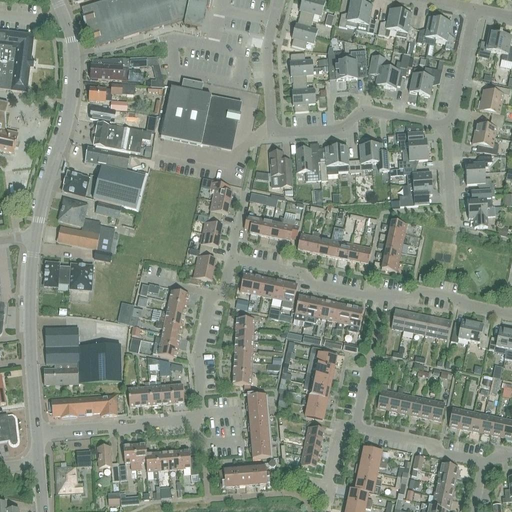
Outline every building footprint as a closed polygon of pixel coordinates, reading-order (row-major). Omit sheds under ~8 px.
[(94,49),(186,20),(184,25),(197,28),(200,10),(204,11),(206,0),(112,0),(81,10),(83,15),(82,16),(85,26),(86,25),(89,34),(88,34),(91,44),(92,44),(94,49)] [(302,0),(301,5),(323,11),(325,4),(318,2),(318,0),(302,0)] [(341,16),(339,28),(346,30),(346,28),(356,30),(357,25),(362,6),(359,5),(359,3),(351,2),(348,17),(341,16)] [(362,6),(357,25),(368,27),(366,34),(373,36),(376,23),(369,22),(373,6),(364,4),(364,6),(362,6)] [(321,18),(323,11),(301,5),(299,12),(301,13),(299,19),(312,23),(314,16),(321,18)] [(397,33),(401,14),(398,13),(399,11),(390,10),(387,26),(380,24),(378,37),(385,38),(386,31),(397,33)] [(403,14),(401,14),(397,33),(395,39),(406,41),(406,42),(413,44),(415,31),(409,30),(412,14),(404,13),(403,14)] [(334,18),(328,16),(325,26),(331,28),(334,18)] [(435,47),(436,41),(440,22),(437,21),(438,20),(429,18),(426,34),(420,32),(417,45),(424,46),(424,45),(435,47)] [(311,30),(312,23),(299,19),(297,26),(296,26),(294,33),(316,39),(318,32),(311,30)] [(442,22),(440,22),(436,41),(446,44),(445,50),(452,52),(454,40),(448,38),(451,22),(443,21),(442,22)] [(33,70),(34,62),(30,61),(33,37),(0,33),(0,91),(26,94),(29,69),(33,70)] [(314,46),(316,39),(294,33),(292,40),(293,41),(291,48),(305,51),(307,44),(314,46)] [(497,55),(501,35),(494,33),(492,35),(489,34),(487,45),(481,44),(478,59),(489,61),(491,53),(497,55)] [(511,63),(511,49),(509,49),(511,39),(509,38),(507,36),(501,35),(497,55),(502,56),(501,62),(511,63)] [(351,62),(345,63),(347,82),(357,81),(356,67),(366,66),(365,53),(350,54),(351,62)] [(347,82),(345,63),(345,54),(328,56),(329,73),(336,73),(336,82),(347,82)] [(290,64),(290,71),(313,70),(312,62),(305,63),(304,55),(291,56),(291,64),(290,64)] [(91,67),(90,81),(110,82),(121,83),(127,83),(128,70),(131,70),(131,69),(146,68),(152,67),(156,82),(151,82),(150,89),(164,90),(158,67),(156,59),(146,60),(125,61),(125,60),(92,62),(92,67),(91,67)] [(386,89),(390,71),(384,70),(386,61),(375,59),(372,72),(378,73),(375,87),(386,89)] [(395,72),(390,71),(386,89),(396,92),(399,78),(405,79),(409,61),(402,59),(401,66),(396,66),(395,72)] [(313,77),(313,70),(290,71),(291,79),(292,78),(293,85),(307,84),(306,77),(313,77)] [(413,76),(409,94),(419,96),(424,73),(414,71),(413,76)] [(424,73),(419,96),(430,98),(432,85),(438,86),(439,86),(442,73),(431,71),(430,73),(425,72),(425,73),(424,73)] [(183,81),(181,91),(171,89),(161,139),(201,147),(201,145),(231,151),(240,105),(211,99),(211,97),(201,95),(203,86),(183,81)] [(307,91),(307,84),(293,85),(293,92),(292,93),(292,100),(315,98),(314,91),(307,91)] [(90,90),(89,103),(105,104),(105,102),(111,103),(111,96),(122,97),(122,96),(135,97),(135,88),(123,87),(111,86),(111,92),(105,92),(105,91),(90,90)] [(483,92),(481,102),(502,106),(504,96),(509,97),(510,91),(498,89),(496,95),(483,92)] [(315,106),(315,98),(292,100),(293,107),(294,107),(295,114),(309,113),(308,106),(315,106)] [(0,152),(2,153),(13,155),(18,135),(0,130),(1,127),(3,127),(8,105),(0,102),(0,152)] [(500,116),(502,106),(481,102),(479,113),(492,115),(491,122),(503,124),(505,118),(500,116)] [(127,104),(111,103),(110,112),(127,113),(127,104)] [(113,124),(115,113),(92,109),(90,120),(113,124)] [(133,121),(125,120),(125,123),(121,122),(120,128),(132,130),(133,121)] [(502,131),(503,124),(491,122),(490,128),(476,125),(474,136),(495,140),(497,130),(502,131)] [(140,156),(141,144),(142,142),(150,143),(151,135),(113,128),(97,125),(95,136),(93,147),(109,150),(140,156)] [(403,143),(403,153),(427,152),(426,141),(412,142),(411,135),(397,136),(397,143),(403,143)] [(494,145),(495,140),(474,136),(472,146),(485,149),(484,155),(497,157),(499,146),(494,145)] [(382,146),(370,147),(372,166),(382,165),(383,173),(389,173),(389,160),(382,161),(382,146)] [(372,171),(372,166),(370,147),(359,148),(360,162),(354,162),(355,175),(362,175),(361,172),(372,171)] [(87,148),(84,165),(85,165),(86,159),(106,163),(105,169),(108,170),(125,174),(129,156),(98,151),(88,149),(87,148)] [(152,149),(145,148),(144,158),(150,159),(152,149)] [(347,148),(336,149),(338,174),(348,173),(349,175),(355,175),(354,162),(348,163),(347,148)] [(338,176),(338,174),(336,149),(325,150),(326,164),(320,165),(321,183),(328,183),(327,177),(338,176)] [(428,162),(427,152),(403,153),(402,153),(403,163),(409,163),(428,162)] [(306,184),(319,183),(317,158),(310,158),(310,153),(297,154),(298,174),(305,174),(306,184)] [(283,155),(270,156),(271,178),(272,190),(281,190),(292,189),(291,167),(290,163),(291,163),(291,162),(289,162),(285,163),(284,163),(283,155)] [(465,166),(466,176),(485,175),(484,169),(487,169),(487,164),(492,164),(491,158),(479,158),(479,165),(465,166)] [(95,192),(93,200),(135,212),(140,192),(145,175),(137,173),(136,177),(125,174),(108,170),(105,169),(101,168),(95,192)] [(408,177),(409,187),(431,186),(431,175),(416,176),(416,170),(403,170),(404,177),(408,177)] [(81,177),(65,173),(60,193),(82,199),(87,179),(80,177),(81,177)] [(485,180),(485,175),(466,176),(466,187),(480,186),(481,193),(494,192),(494,185),(491,185),(491,180),(485,180)] [(214,196),(212,202),(230,206),(232,195),(222,193),(224,187),(212,184),(210,195),(214,196)] [(432,197),(431,186),(409,187),(408,187),(408,198),(399,199),(400,209),(418,208),(418,198),(432,197)] [(495,199),(494,192),(481,193),(481,199),(467,200),(468,211),(487,209),(486,199),(495,199)] [(262,197),(251,195),(250,202),(260,204),(262,197)] [(84,221),(88,207),(63,200),(57,222),(82,229),(81,233),(59,229),(56,244),(96,252),(111,255),(115,231),(100,228),(101,225),(84,221)] [(228,217),(230,206),(212,202),(210,213),(209,219),(221,222),(222,216),(228,217)] [(118,220),(121,210),(98,203),(95,214),(109,218),(117,220),(118,220)] [(474,227),(488,226),(487,209),(468,211),(468,221),(472,221),(472,223),(474,223),(474,227)] [(260,237),(263,221),(253,219),(247,218),(244,232),(250,233),(249,235),(260,237)] [(220,228),(221,222),(209,219),(208,225),(205,225),(203,235),(220,239),(223,228),(220,228)] [(280,241),(284,220),(280,219),(279,225),(273,223),(270,239),(280,241)] [(300,223),(284,220),(280,241),(290,243),(291,240),(297,242),(300,223)] [(270,239),(273,223),(263,221),(260,237),(270,239)] [(391,223),(389,233),(405,236),(407,226),(391,223)] [(508,230),(500,228),(498,236),(506,238),(508,230)] [(403,246),(405,236),(389,233),(387,242),(403,246)] [(218,250),(220,239),(203,235),(201,246),(199,252),(211,255),(212,249),(218,250)] [(308,254),(311,238),(301,236),(297,252),(308,254)] [(319,256),(322,240),(311,238),(308,254),(319,256)] [(328,258),(331,242),(322,240),(319,256),(328,258)] [(338,260),(341,244),(331,242),(328,258),(338,260)] [(401,255),(403,246),(387,242),(385,252),(401,255)] [(348,262),(351,246),(341,244),(338,260),(348,262)] [(358,265),(361,249),(351,246),(348,262),(358,265)] [(371,251),(361,249),(358,265),(368,267),(371,251)] [(210,261),(211,255),(199,252),(196,252),(190,250),(189,257),(198,259),(196,269),(213,273),(216,262),(210,261)] [(399,264),(401,255),(385,252),(384,261),(399,264)] [(397,274),(399,264),(384,261),(381,271),(397,274)] [(45,264),(44,289),(58,290),(58,292),(69,293),(69,291),(70,287),(71,269),(59,268),(60,265),(45,264)] [(70,287),(69,291),(91,292),(93,267),(71,266),(71,269),(70,287)] [(211,284),(213,273),(196,269),(194,280),(189,279),(188,285),(200,288),(201,282),(211,284)] [(251,296),(255,278),(244,276),(240,294),(251,296)] [(283,302),(288,279),(277,276),(276,282),(272,300),(283,302)] [(426,285),(427,278),(420,276),(418,283),(426,285)] [(261,298),(265,280),(255,278),(251,296),(261,298)] [(298,281),(288,279),(283,302),(293,305),(298,281)] [(276,282),(265,280),(261,298),(272,300),(276,282)] [(149,288),(142,286),(140,297),(146,298),(149,288)] [(170,293),(168,304),(185,308),(188,297),(170,293)] [(306,318),(310,300),(299,297),(294,321),(304,324),(306,318)] [(147,301),(139,299),(137,307),(145,309),(147,301)] [(316,320),(320,302),(310,300),(306,318),(316,320)] [(237,302),(236,310),(247,313),(249,305),(237,302)] [(327,322),(331,304),(320,302),(316,320),(327,322)] [(183,318),(185,308),(168,304),(166,314),(166,315),(183,318)] [(338,324),(341,306),(331,304),(327,322),(337,324),(338,324)] [(348,327),(352,309),(341,306),(338,324),(337,324),(336,331),(343,332),(344,326),(348,327)] [(363,311),(352,309),(348,327),(359,329),(363,311)] [(144,312),(133,310),(132,318),(142,320),(144,312)] [(403,333),(407,314),(395,311),(391,330),(403,333)] [(181,329),(183,318),(166,315),(166,314),(161,313),(160,319),(159,320),(158,323),(156,323),(156,324),(181,329)] [(414,335),(418,316),(407,314),(403,333),(414,335)] [(280,317),(279,322),(285,323),(289,324),(291,318),(280,316),(280,317)] [(425,337),(429,318),(418,316),(414,335),(425,337)] [(436,340),(440,321),(429,318),(425,337),(436,340)] [(235,321),(234,332),(253,333),(253,322),(235,321)] [(452,323),(440,321),(436,340),(448,342),(452,323)] [(469,343),(473,324),(462,321),(460,332),(454,331),(451,343),(457,345),(458,341),(469,343)] [(179,340),(181,329),(156,324),(155,330),(158,331),(160,330),(162,331),(161,336),(179,340)] [(484,326),(473,324),(469,343),(479,345),(478,349),(485,351),(487,338),(481,337),(484,326)] [(140,330),(133,329),(131,337),(139,339),(140,330)] [(491,339),(489,351),(495,353),(495,354),(505,356),(507,351),(511,332),(500,329),(497,340),(491,339)] [(121,347),(78,348),(78,330),(45,331),(46,366),(55,366),(55,371),(44,372),(44,387),(85,386),(85,385),(122,384),(121,347)] [(252,344),(253,333),(234,332),(234,343),(252,344)] [(176,351),(179,340),(161,336),(159,347),(176,351)] [(139,342),(132,340),(130,353),(137,355),(139,342)] [(332,349),(334,343),(325,341),(324,348),(332,349)] [(252,355),(252,344),(234,343),(233,354),(252,355)] [(342,344),(334,343),(332,349),(341,351),(342,344)] [(358,349),(345,346),(344,352),(357,355),(358,349)] [(174,361),(176,351),(159,347),(157,358),(174,361)] [(313,350),(310,365),(334,370),(336,359),(322,356),(323,352),(313,350)] [(251,366),(252,355),(233,354),(233,365),(251,366)] [(169,364),(158,362),(159,371),(159,378),(170,377),(169,364)] [(251,377),(251,366),(233,365),(232,376),(251,377)] [(332,380),(334,370),(310,365),(307,375),(332,380)] [(287,375),(288,372),(283,371),(281,381),(286,382),(286,381),(293,383),(294,377),(287,375)] [(442,373),(440,379),(447,381),(448,374),(448,373),(442,372),(442,373)] [(511,375),(503,373),(501,381),(510,383),(511,375)] [(329,391),(332,380),(307,375),(305,386),(329,391)] [(250,388),(251,377),(232,376),(232,387),(250,388)] [(501,384),(492,382),(490,392),(498,394),(501,384)] [(161,407),(160,389),(160,383),(149,384),(150,408),(161,407)] [(150,408),(149,384),(144,384),(144,390),(138,391),(140,408),(150,408)] [(388,412),(392,394),(387,393),(388,387),(380,385),(378,392),(381,392),(377,410),(388,412)] [(327,402),(329,391),(305,386),(304,392),(311,393),(310,398),(327,402)] [(182,387),(171,388),(172,406),(183,405),(182,387)] [(172,406),(171,388),(160,389),(161,407),(172,406)] [(399,415),(402,397),(403,390),(398,389),(397,395),(392,394),(388,412),(399,415)] [(140,408),(138,391),(127,391),(129,409),(140,408)] [(284,402),(286,393),(279,392),(278,394),(280,396),(278,403),(288,405),(289,403),(284,402)] [(269,460),(264,394),(246,395),(251,461),(269,460)] [(409,417),(413,399),(402,397),(399,415),(409,417)] [(100,398),(51,402),(52,419),(61,418),(61,421),(77,419),(77,417),(85,416),(85,417),(92,417),(92,416),(101,415),(101,418),(117,417),(116,400),(100,401),(100,398)] [(325,412),(327,402),(310,398),(308,409),(325,412)] [(420,419),(423,401),(413,399),(409,417),(420,419)] [(430,421),(434,403),(423,401),(420,419),(430,421)] [(445,405),(434,403),(430,421),(441,423),(445,405)] [(323,423),(325,412),(308,409),(306,419),(323,423)] [(460,430),(463,412),(452,410),(449,428),(460,430)] [(470,433),(474,414),(463,412),(460,430),(470,433)] [(481,435),(485,417),(474,414),(470,433),(481,435)] [(17,443),(14,421),(13,420),(12,419),(6,419),(6,416),(0,417),(0,443),(9,442),(10,445),(13,447),(15,447),(17,443)] [(491,437),(495,419),(485,417),(481,435),(491,437)] [(502,439),(506,421),(495,419),(491,437),(502,439)] [(511,422),(506,421),(502,439),(511,441),(511,422)] [(308,429),(306,439),(322,442),(324,433),(308,429)] [(320,452),(322,442),(306,439),(304,448),(320,452)] [(144,446),(134,447),(136,471),(142,471),(141,465),(146,465),(145,456),(144,446)] [(136,471),(134,447),(123,448),(124,466),(130,466),(131,472),(136,471)] [(318,461),(320,452),(304,448),(302,458),(318,461)] [(119,483),(118,479),(117,466),(111,466),(109,449),(97,450),(99,470),(110,469),(111,479),(112,484),(119,483)] [(363,450),(360,460),(387,466),(388,461),(378,459),(380,454),(363,450)] [(91,468),(90,453),(76,454),(77,469),(91,468)] [(198,460),(189,460),(188,453),(178,454),(179,473),(190,472),(190,471),(191,478),(199,477),(198,460)] [(179,473),(178,454),(167,455),(168,473),(179,473)] [(168,473),(167,455),(156,456),(158,474),(158,480),(164,480),(164,474),(168,473)] [(158,474),(156,456),(145,456),(146,465),(147,475),(158,474)] [(316,471),(318,461),(302,458),(300,468),(316,471)] [(415,458),(412,471),(420,472),(423,460),(415,458)] [(386,471),(387,466),(360,460),(358,471),(375,474),(376,469),(386,471)] [(65,469),(65,465),(61,465),(61,469),(55,469),(57,497),(84,495),(83,485),(77,485),(76,469),(71,469),(71,468),(65,469)] [(440,465),(437,476),(456,480),(458,469),(440,465)] [(264,467),(256,467),(218,471),(220,491),(270,486),(269,475),(267,475),(266,470),(264,470),(264,467)] [(374,480),(375,474),(358,471),(356,481),(381,486),(382,482),(374,480)] [(453,491),(456,480),(437,476),(435,487),(453,491)] [(379,497),(381,486),(356,481),(354,491),(366,494),(366,495),(379,497)] [(451,501),(453,491),(435,487),(433,497),(451,501)] [(365,500),(366,495),(366,494),(354,491),(349,490),(347,501),(371,506),(372,502),(365,500)] [(120,506),(119,497),(108,497),(108,506),(120,506)] [(447,511),(448,511),(451,501),(433,497),(430,507),(445,511),(447,511)] [(129,507),(129,499),(120,499),(121,507),(129,507)] [(370,511),(371,506),(347,501),(344,511),(362,511),(363,510),(370,511)]
